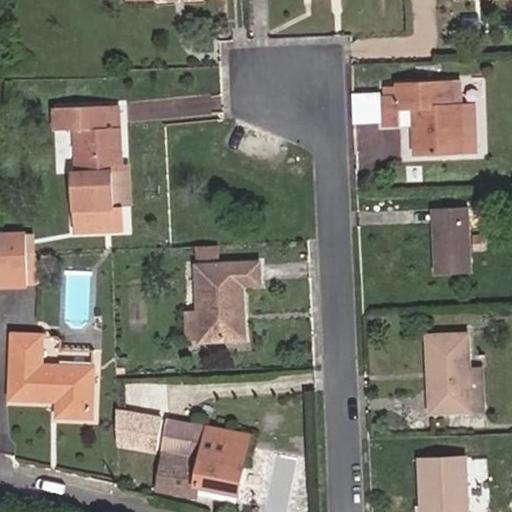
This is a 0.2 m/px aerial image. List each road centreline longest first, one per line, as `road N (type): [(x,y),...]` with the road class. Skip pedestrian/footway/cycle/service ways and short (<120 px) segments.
road 1 (residential): [(283,82),(335,142),(349,511)]
road 2 (unclassified): [(136,511),(0,481)]
